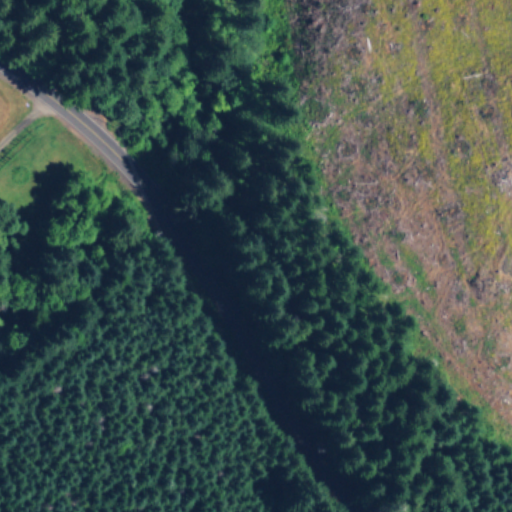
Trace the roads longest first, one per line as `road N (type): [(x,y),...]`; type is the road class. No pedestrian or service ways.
road 1 (secondary): [(0,75),(88,138),(156,211),(267,404),(344,511)]
road 2 (residential): [(229,336),(0,486)]
